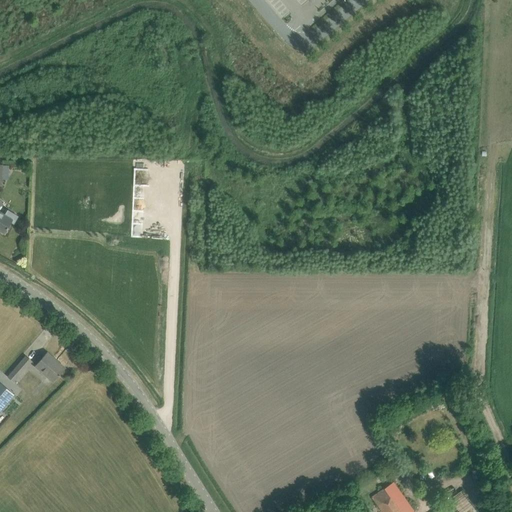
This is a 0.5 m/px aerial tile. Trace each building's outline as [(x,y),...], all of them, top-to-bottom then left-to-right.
[(264,0),(262,1),(272,19),(281,14),(273,0),(264,0)] [(4,215),(0,212),(0,230),(5,233),(11,222),(14,223),(18,216),(7,209),(4,215)] [(70,371),(51,354),(35,372),(45,381),(49,377),(59,385),(70,371)] [(26,358),(15,370),(9,376),(14,381),(21,375),(32,362),(26,358)] [(0,410),(14,394),(0,381),(0,410)] [(22,407),(30,411),(36,401),(28,397),(22,407)] [(394,481),(372,497),(382,511),(414,511),(415,511),(394,481)] [(478,511),(462,490),(432,511),(478,511)]
